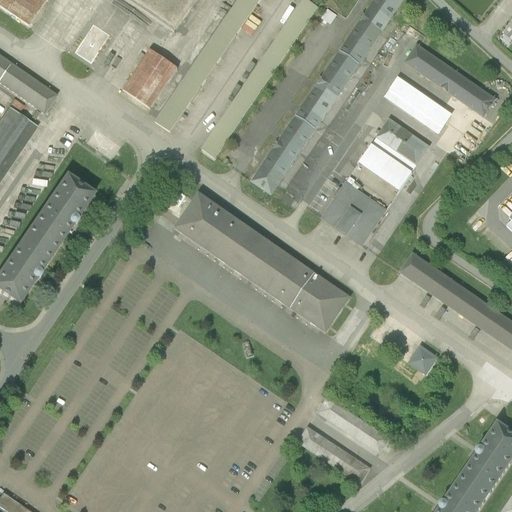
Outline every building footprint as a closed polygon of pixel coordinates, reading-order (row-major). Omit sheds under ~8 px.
[(0,0),(0,7),(31,28),(49,0),(0,0)] [(128,0),(176,32),(198,0),(128,0)] [(239,0),(155,124),(170,134),(260,0),(239,0)] [(401,0),(378,0),(254,184),(274,197),(280,188),(405,2),(401,0)] [(307,1),(201,152),(215,162),(321,10),(307,1)] [(421,48),(409,66),(484,118),(497,100),(421,48)] [(150,49),(122,91),(149,109),(178,68),(150,49)] [(0,59),(0,85),(43,114),(55,96),(0,59)] [(399,79),(385,99),(440,136),(454,116),(399,79)] [(9,109),(0,122),(0,181),(37,127),(9,109)] [(390,119),(323,221),(365,248),(432,146),(390,119)] [(68,175),(0,276),(0,295),(20,309),(97,195),(68,175)] [(200,195),(177,228),(326,333),(350,299),(200,195)] [(511,322),(413,257),(401,275),(511,348),(511,322)] [(329,400),(317,418),(380,458),(392,439),(329,400)] [(511,436),(498,428),(441,511),(487,511),(511,475),(511,436)] [(309,429),(298,447),(360,486),(371,468),(309,429)] [(511,511),(511,496),(501,511),(511,511)]
